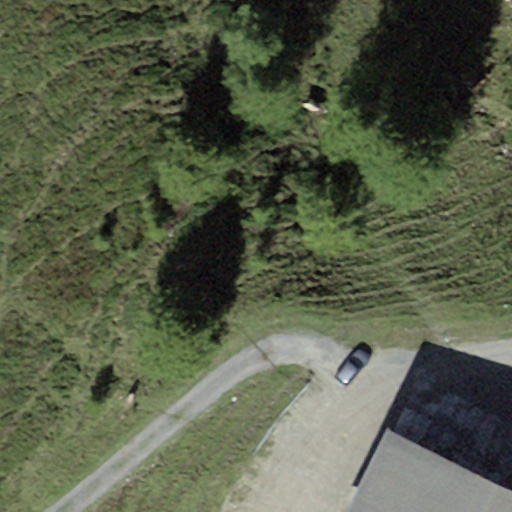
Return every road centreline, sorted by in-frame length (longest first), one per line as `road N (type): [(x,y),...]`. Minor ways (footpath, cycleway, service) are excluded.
road 1 (track): [(361,388),(280,359),(93,511)]
road 2 (track): [(511,389),(361,388)]
road 3 (track): [(312,511),(361,388)]
